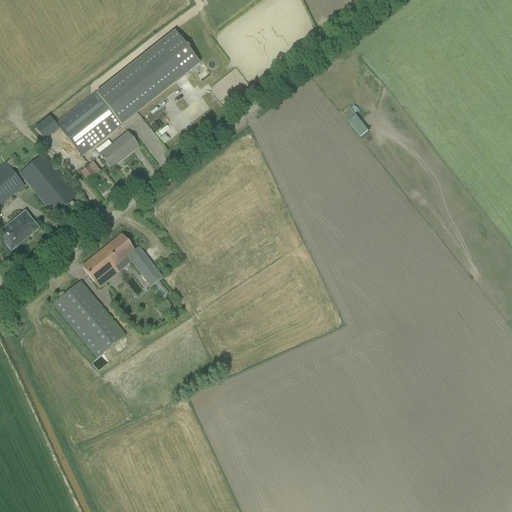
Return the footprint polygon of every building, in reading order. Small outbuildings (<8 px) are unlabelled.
[(159,46),(186,76),(201,63),(175,33),(159,46)] [(349,100),(345,107),(352,110),(355,103),(349,100)] [(364,141),(373,134),(360,118),(351,125),(364,141)] [(167,147),(177,138),(166,125),(155,134),(167,147)] [(110,173),(139,151),(126,134),(97,156),(110,173)] [(15,164),(0,174),(0,213),(33,189),(52,216),(60,210),(65,206),(59,198),(63,196),(50,178),(52,177),(42,163),(24,176),(15,164)] [(93,186),(104,175),(96,166),(85,177),(93,186)] [(0,240),(12,255),(40,233),(24,214),(0,233),(0,240)] [(98,290),(138,257),(121,236),(81,270),(98,290)] [(129,340),(84,286),(55,310),(101,364),(129,340)] [(171,304),(163,309),(172,326),(181,322),(171,304)]
